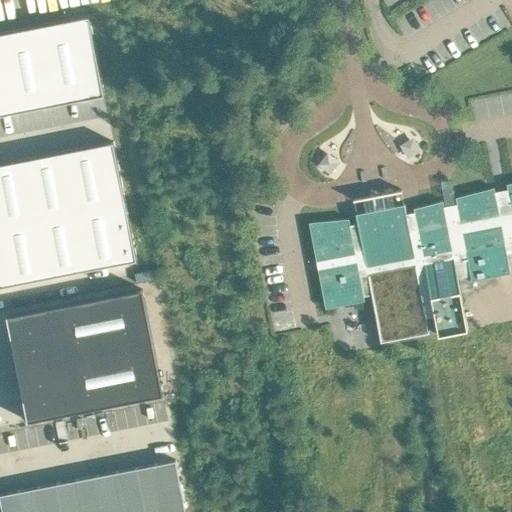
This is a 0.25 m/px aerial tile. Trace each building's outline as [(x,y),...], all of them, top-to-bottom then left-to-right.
[(89,16),(0,32),(0,115),(105,95),(89,16)] [(0,224),(126,200),(114,141),(0,163),(0,224)] [(511,182),(507,184),(508,188),(495,191),(494,187),(456,197),(457,203),(444,206),(443,200),(414,208),(415,211),(407,213),(405,203),(386,207),(383,193),(373,195),(375,209),(356,213),(358,223),(350,224),(349,218),(309,222),(326,308),(365,300),(364,296),(372,294),(381,341),(429,332),(427,318),(435,316),(439,335),(468,329),(458,277),(471,275),(472,280),(511,272),(507,253),(511,252),(511,182)] [(0,286),(138,259),(126,200),(0,224),(0,286)] [(7,315),(17,368),(153,341),(142,289),(7,315)] [(163,394),(153,341),(17,368),(28,421),(163,394)] [(186,511),(176,459),(0,493),(0,495),(3,511),(186,511)]
